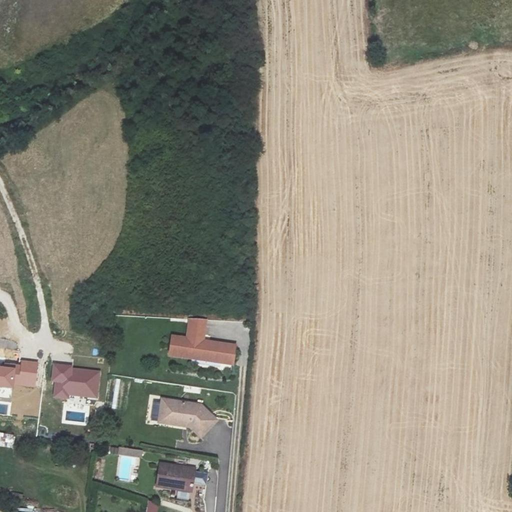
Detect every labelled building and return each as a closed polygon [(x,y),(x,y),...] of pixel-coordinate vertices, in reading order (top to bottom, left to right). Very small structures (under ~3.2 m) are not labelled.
[(196,318),(189,318),(187,338),(172,336),(169,355),(191,359),(192,356),(222,360),(221,362),(233,364),(235,345),(203,341),(199,340),(199,335),(204,336),(206,319),(196,318)] [(0,385),(13,387),(13,385),(34,387),(37,362),(22,361),(22,365),(5,363),(5,367),(0,366),(0,385)] [(68,398),(68,394),(97,397),(100,372),(70,369),(71,365),(54,364),(52,380),(56,380),(54,396),(68,398)] [(164,399),(160,422),(191,427),(201,438),(217,422),(202,405),(164,399)] [(16,436),(0,434),(0,445),(14,448),(16,436)] [(141,451),(119,447),(118,453),(141,456),(141,451)] [(191,490),(192,483),(205,485),(207,474),(194,472),(195,468),(161,462),(157,484),(191,490)] [(145,511),(156,511),(158,505),(148,503),(145,511)]
